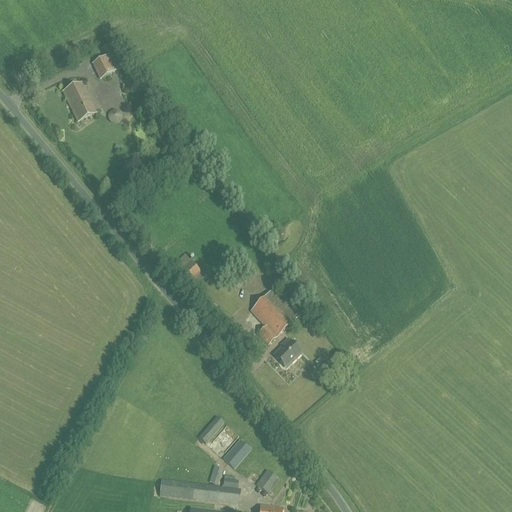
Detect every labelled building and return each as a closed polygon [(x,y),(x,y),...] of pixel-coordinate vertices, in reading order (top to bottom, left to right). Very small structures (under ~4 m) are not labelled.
[(109,57),(92,64),(100,80),(126,67),(113,44),(105,48),(109,57)] [(78,122),(95,114),(81,85),(64,93),(78,122)] [(192,292),(207,279),(187,258),(172,271),(192,292)] [(245,280),(252,275),(245,265),(238,271),(245,280)] [(250,312),(264,328),(257,335),(268,347),(277,338),(300,315),(275,289),(250,312)] [(204,301),(210,295),(206,290),(200,296),(204,301)] [(223,332),(233,321),(209,300),(199,312),(223,332)] [(288,366),(301,353),(289,341),(273,356),(279,362),(282,359),(288,366)] [(206,445),(224,424),(216,417),(198,437),(206,445)] [(234,470),(251,451),(239,441),(222,459),(234,470)] [(218,485),(223,470),(214,467),(210,482),(218,485)] [(268,495),(279,480),(267,471),(255,486),(268,495)] [(224,479),(223,488),(161,480),(159,497),(238,506),(240,490),(237,490),(238,481),(224,479)]
